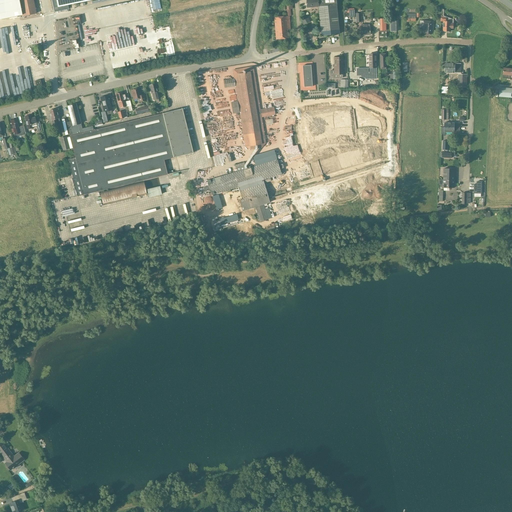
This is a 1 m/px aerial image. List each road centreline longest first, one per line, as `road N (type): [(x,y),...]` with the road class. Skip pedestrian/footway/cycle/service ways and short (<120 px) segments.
road 1 (residential): [(289,54),(469,42),(465,186)]
road 2 (unclassified): [(0,112),(252,58)]
